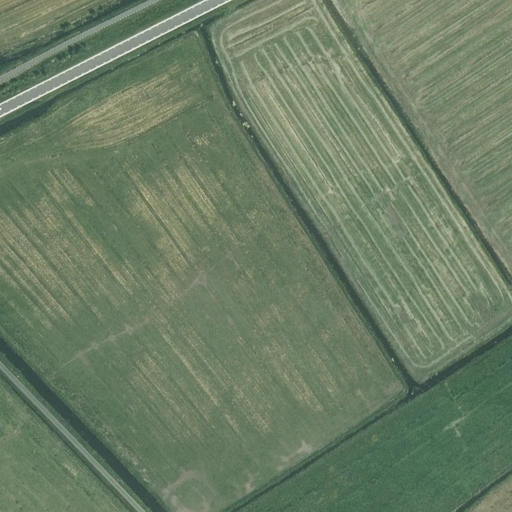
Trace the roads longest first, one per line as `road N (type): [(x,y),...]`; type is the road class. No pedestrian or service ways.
road 1 (secondary): [(0,110),(216,0)]
road 2 (unclassified): [(141,511),(0,366)]
